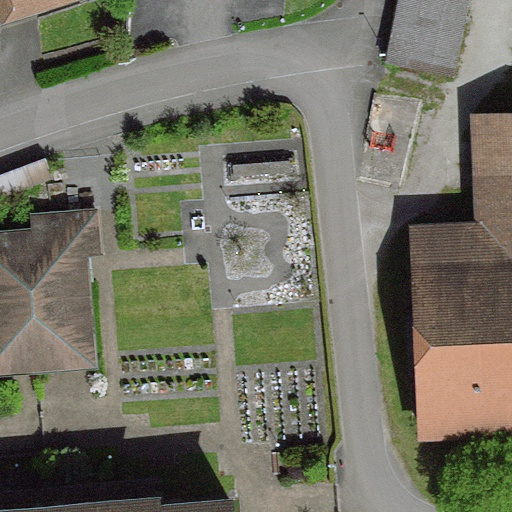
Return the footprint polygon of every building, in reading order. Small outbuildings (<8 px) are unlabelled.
[(0,0),(0,9),(28,0),(0,0)] [(393,0),(381,64),(444,77),(460,0),(393,0)] [(408,235),(415,391),(511,387),(511,116),(476,118),(481,232),(408,235)] [(94,252),(91,212),(28,217),(29,236),(0,238),(0,293),(1,294),(3,310),(0,310),(0,367),(84,361),(76,254),(94,252)] [(0,511),(225,511),(225,502),(150,507),(149,487),(0,496),(0,511)]
